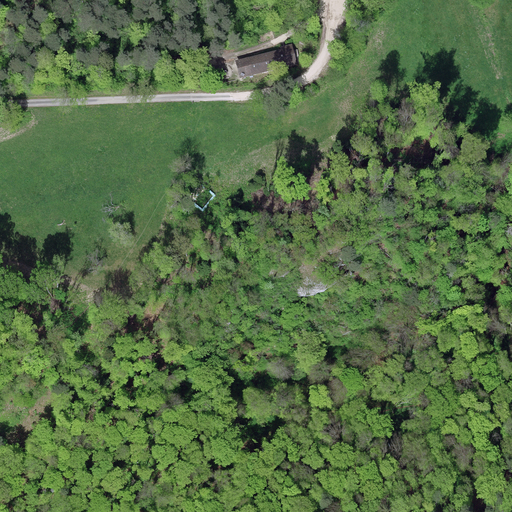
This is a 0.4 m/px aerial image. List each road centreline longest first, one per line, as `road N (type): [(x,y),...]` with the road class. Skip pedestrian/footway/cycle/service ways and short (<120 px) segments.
road 1 (unclassified): [(0,103),(272,91),(305,79),(320,62),(332,1)]
road 2 (track): [(332,1),(284,38),(215,61)]
